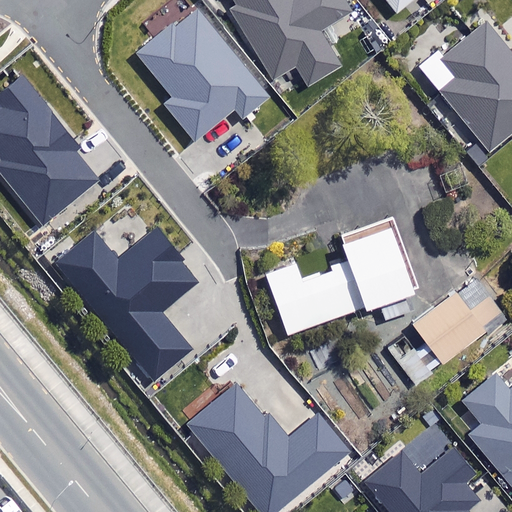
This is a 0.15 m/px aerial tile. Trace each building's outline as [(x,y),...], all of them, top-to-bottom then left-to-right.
[(227,7),(270,82),(296,67),(307,86),(342,67),(321,30),(352,12),(345,0),(232,0),(234,3),(227,7)] [(387,0),(399,13),(414,0),(387,0)] [(170,31),(144,52),(180,96),(172,102),(195,131),(221,109),(217,103),(230,93),(241,106),(261,90),(200,15),(174,36),(170,31)] [(511,53),(486,22),(444,56),(438,48),(418,65),(491,155),(511,137),(511,53)] [(0,177),(44,230),(104,180),(80,152),(88,146),(24,71),(0,90),(0,102),(3,104),(0,106),(0,177)] [(267,275),(287,334),(363,308),(365,311),(413,295),(387,219),(339,235),(349,265),(301,281),(296,265),(267,275)] [(56,263),(154,383),(195,350),(162,309),(201,277),(159,224),(117,258),(95,231),(56,263)] [(501,318),(486,297),(468,310),(455,292),(412,322),(440,362),(501,318)] [(511,356),(461,397),(482,424),(470,434),(511,488),(511,356)] [(259,511),(281,511),(353,454),(319,411),(289,435),(270,412),(263,417),(236,384),(188,423),(259,511)] [(419,475),(401,453),(366,482),(391,511),(464,511),(477,502),(461,482),(471,475),(450,450),(419,475)]
